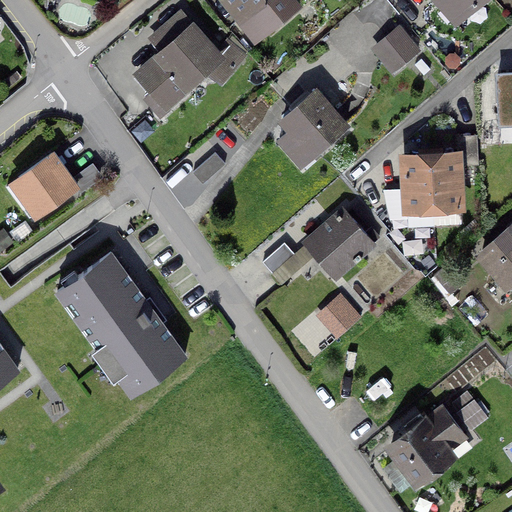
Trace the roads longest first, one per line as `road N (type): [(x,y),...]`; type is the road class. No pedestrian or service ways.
road 1 (residential): [(67,74),(381,511)]
road 2 (unknown): [(182,236),(267,123)]
